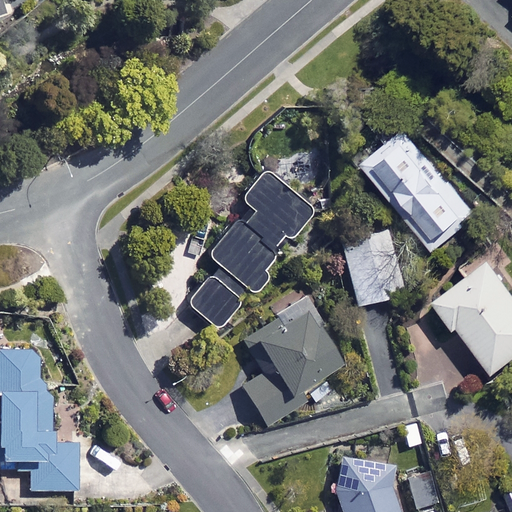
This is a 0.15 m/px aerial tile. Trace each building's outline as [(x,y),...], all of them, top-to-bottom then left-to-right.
[(468,206),(399,125),(359,159),(389,194),(393,191),(432,237),(468,206)] [(303,151),(280,161),(288,181),(311,171),(303,151)] [(236,190),(250,203),(240,215),(235,210),(197,253),(246,296),(267,272),(259,265),(275,247),(267,240),(278,227),(286,234),(311,206),(260,162),(236,190)] [(360,231),(336,237),(352,302),(375,297),(360,231)] [(511,296),(484,256),(429,293),(449,322),(454,319),(488,368),(511,351),(511,296)] [(237,297),(205,268),(180,296),(212,325),(237,297)] [(333,358),(299,300),(237,337),(255,368),(235,380),(260,421),(300,398),(291,383),(333,358)] [(408,341),(406,308),(375,310),(377,343),(408,341)] [(34,345),(0,346),(0,466),(25,464),(26,487),(73,484),(70,437),(47,439),(42,371),(36,372),(34,345)] [(383,457),(337,449),(325,480),(334,511),(430,511),(428,508),(416,511),(394,511),(382,468),(383,457)]
